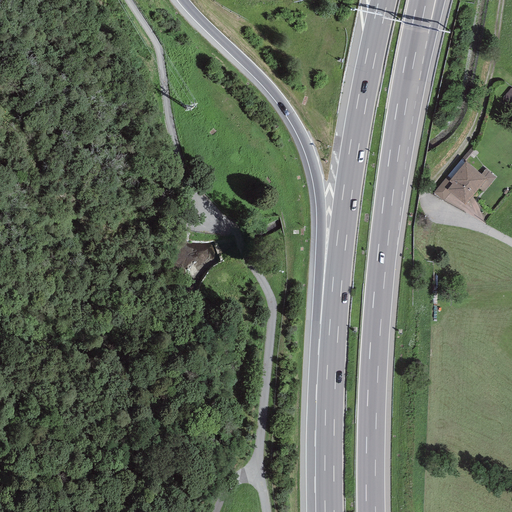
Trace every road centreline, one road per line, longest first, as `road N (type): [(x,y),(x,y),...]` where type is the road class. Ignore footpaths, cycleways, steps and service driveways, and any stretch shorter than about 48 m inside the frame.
road 1 (motorway): [(182,0),(277,96),(312,161),(328,466)]
road 2 (track): [(258,467),(271,302),(235,232),(186,189),(157,46),(127,0)]
road 3 (motorway): [(383,0),(340,241),(328,466)]
road 4 (motorway): [(371,511),(374,337),(400,109)]
road 5 (track): [(501,0),(480,110),(425,201)]
